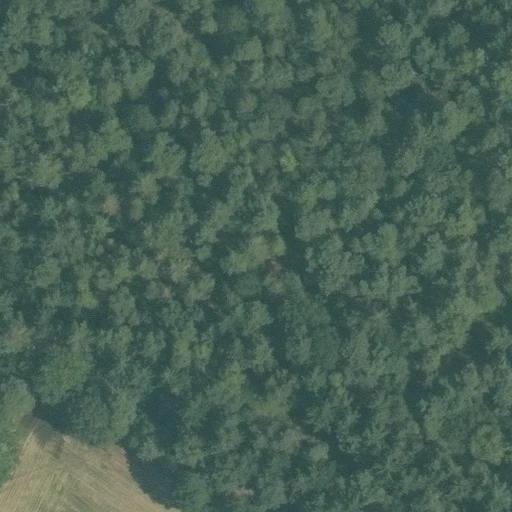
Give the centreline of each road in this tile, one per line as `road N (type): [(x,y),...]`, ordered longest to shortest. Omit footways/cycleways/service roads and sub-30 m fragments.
road 1 (track): [(497,0),(401,164),(372,231),(315,304),(219,374),(157,452)]
road 2 (track): [(69,0),(288,115),(511,213)]
